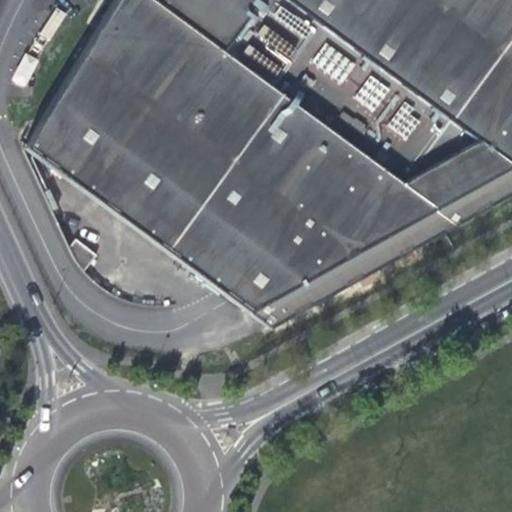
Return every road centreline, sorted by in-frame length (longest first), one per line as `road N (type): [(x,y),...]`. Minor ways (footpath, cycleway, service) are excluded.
road 1 (residential): [(306,391),(511,278)]
road 2 (residential): [(197,495),(306,391)]
road 3 (residential): [(306,391),(163,425)]
road 4 (residential): [(31,320),(46,385),(40,442)]
road 5 (residential): [(113,407),(31,320)]
